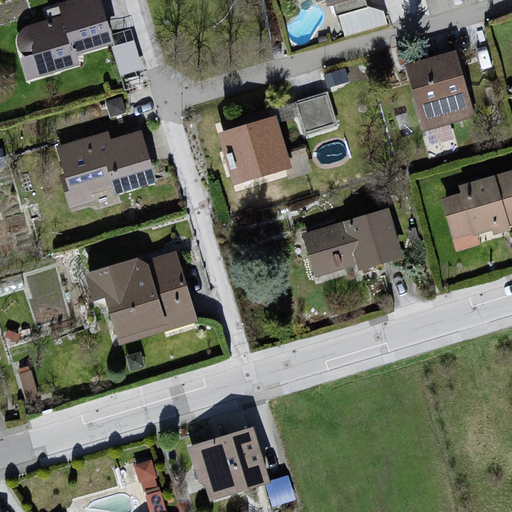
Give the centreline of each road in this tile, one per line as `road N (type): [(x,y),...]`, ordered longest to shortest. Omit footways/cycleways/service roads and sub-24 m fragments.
road 1 (residential): [(511,4),(164,101)]
road 2 (residential): [(164,101),(246,384)]
road 3 (residential): [(511,303),(246,384)]
road 4 (residential): [(246,384),(0,458)]
